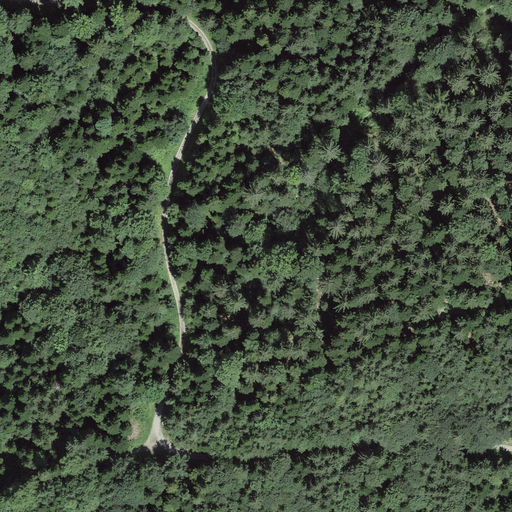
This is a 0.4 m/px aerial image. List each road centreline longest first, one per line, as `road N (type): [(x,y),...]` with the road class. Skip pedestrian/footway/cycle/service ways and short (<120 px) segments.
road 1 (track): [(154,433),(182,343),(164,202),(208,90),(212,56),(199,29),(157,9),(38,0)]
road 2 (track): [(511,448),(390,438),(201,457),(167,448),(154,433)]
road 3 (track): [(154,433),(37,486),(18,511)]
